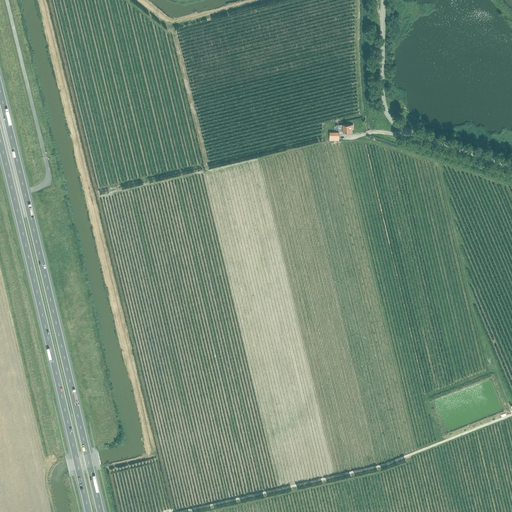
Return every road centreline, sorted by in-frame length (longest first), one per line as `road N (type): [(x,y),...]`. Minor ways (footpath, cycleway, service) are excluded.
road 1 (trunk): [(101,511),(0,87)]
road 2 (trunk): [(0,147),(87,511)]
road 3 (tertiary): [(511,166),(391,121),(382,96),(383,0)]
